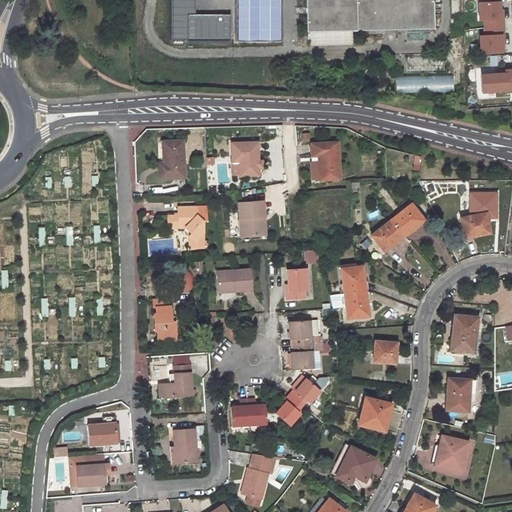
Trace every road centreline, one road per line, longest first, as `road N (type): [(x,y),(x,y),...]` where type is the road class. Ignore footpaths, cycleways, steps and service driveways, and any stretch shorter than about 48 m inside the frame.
road 1 (unclassified): [(511,145),(349,112),(120,111)]
road 2 (residential): [(126,388),(138,411),(144,487),(206,486),(217,464),(209,384),(223,363),(254,359)]
road 3 (unclassified): [(126,388),(120,111)]
road 4 (residential): [(511,268),(481,263),(437,288),(424,311),(419,395)]
road 5 (unclassified): [(38,511),(44,431),(63,403),(126,388)]
road 6 (residential): [(419,395),(414,429),(371,511)]
